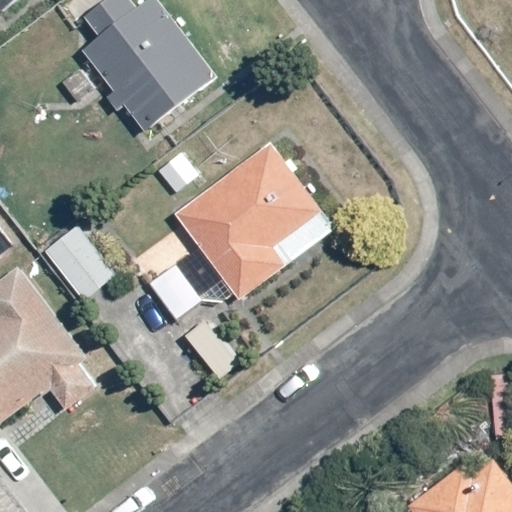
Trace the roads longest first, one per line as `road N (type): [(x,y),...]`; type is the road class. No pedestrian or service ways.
road 1 (residential): [(183,511),(511,263)]
road 2 (residential): [(353,0),(511,212)]
